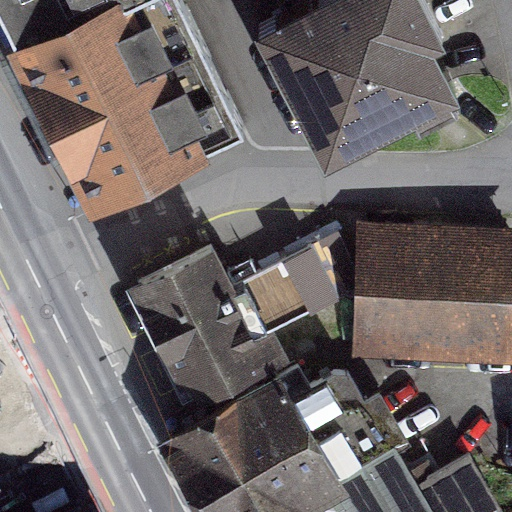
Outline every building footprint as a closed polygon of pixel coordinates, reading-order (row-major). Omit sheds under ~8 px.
[(245,123),(183,0),(0,0),(0,15),(91,199),(245,123)] [(429,0),(285,0),(261,13),(328,139),(453,72),(425,19),(436,13),(429,0)] [(511,221),(361,220),(360,342),(510,343),(511,221)] [(215,245),(136,285),(188,387),(268,347),(256,324),(329,287),(308,247),(235,284),(215,245)] [(0,471),(54,444),(0,339),(0,471)] [(275,363),(170,427),(221,511),(281,511),(337,478),(344,495),(354,511),(483,511),(501,501),(469,449),(418,480),(394,440),(342,472),(275,363)]
